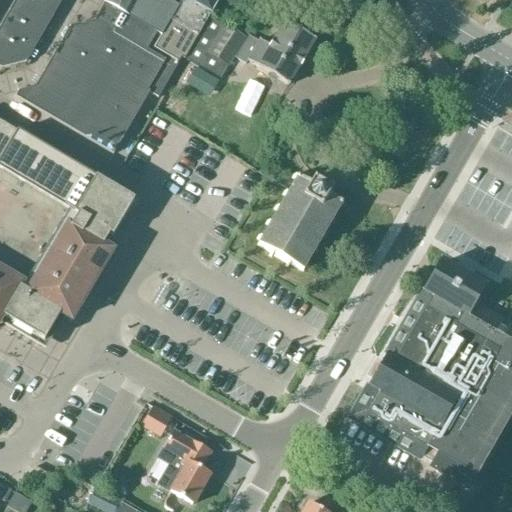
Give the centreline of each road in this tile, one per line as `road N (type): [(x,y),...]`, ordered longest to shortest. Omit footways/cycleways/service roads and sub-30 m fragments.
road 1 (residential): [(280,451),(314,409),(511,62)]
road 2 (residential): [(280,451),(91,344)]
road 3 (residential): [(91,344),(166,221),(157,198),(129,183)]
road 4 (residential): [(91,344),(27,448),(0,455)]
